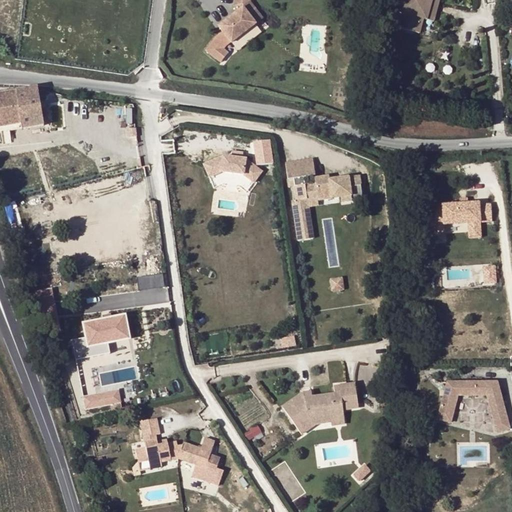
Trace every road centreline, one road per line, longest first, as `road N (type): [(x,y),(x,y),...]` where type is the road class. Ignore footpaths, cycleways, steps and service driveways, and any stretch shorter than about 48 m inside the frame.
road 1 (residential): [(277,511),(188,373),(145,93)]
road 2 (unclassified): [(511,141),(397,142),(297,116),(145,93)]
road 3 (unknown): [(188,373),(372,348)]
road 4 (secondary): [(44,426),(0,285)]
road 5 (unclassified): [(145,93),(0,76)]
road 6 (unknown): [(499,141),(479,0)]
